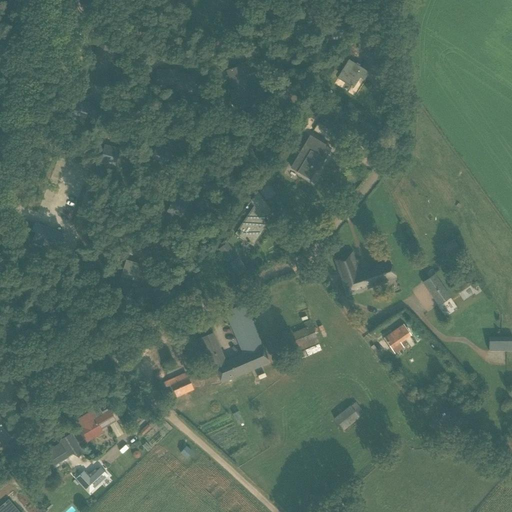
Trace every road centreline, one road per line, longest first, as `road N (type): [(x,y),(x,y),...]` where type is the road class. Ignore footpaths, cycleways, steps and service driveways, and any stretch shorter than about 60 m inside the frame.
road 1 (unclassified): [(28,368),(314,257),(393,156),(406,0)]
road 2 (track): [(273,511),(97,345)]
road 3 (unclassified): [(0,199),(45,0)]
